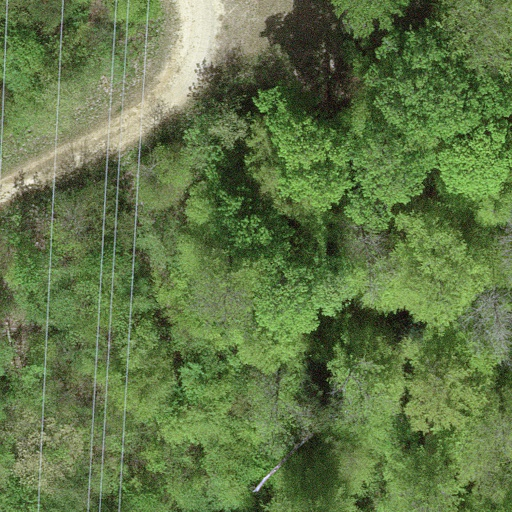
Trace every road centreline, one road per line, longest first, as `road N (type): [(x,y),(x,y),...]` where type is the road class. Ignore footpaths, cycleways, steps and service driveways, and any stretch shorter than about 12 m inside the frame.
road 1 (track): [(0,177),(139,91),(173,57),(183,27)]
road 2 (track): [(339,0),(183,27)]
